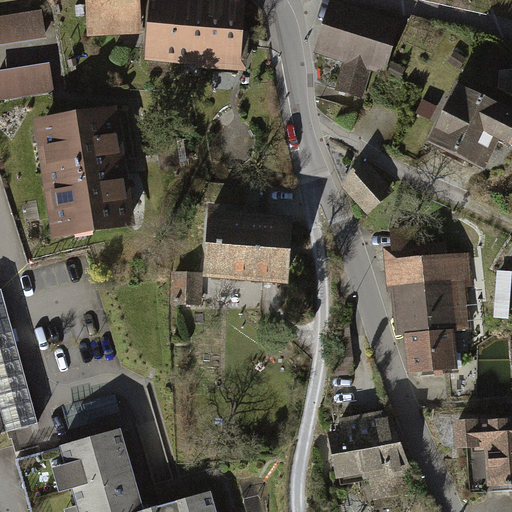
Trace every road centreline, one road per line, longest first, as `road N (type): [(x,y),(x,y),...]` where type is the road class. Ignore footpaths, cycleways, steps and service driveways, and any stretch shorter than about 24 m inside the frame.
road 1 (residential): [(309,162),(450,511)]
road 2 (residential): [(309,162),(324,320),(298,511)]
road 3 (residential): [(272,0),(284,21),(309,162)]
